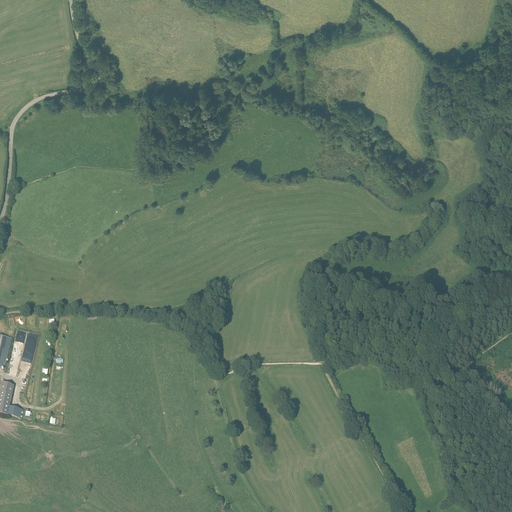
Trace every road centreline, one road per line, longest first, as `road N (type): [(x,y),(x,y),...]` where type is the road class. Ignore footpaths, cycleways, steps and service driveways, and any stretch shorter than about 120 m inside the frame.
road 1 (unclassified): [(0,220),(18,114),(41,97),(98,79),(71,0)]
road 2 (track): [(402,511),(322,364)]
